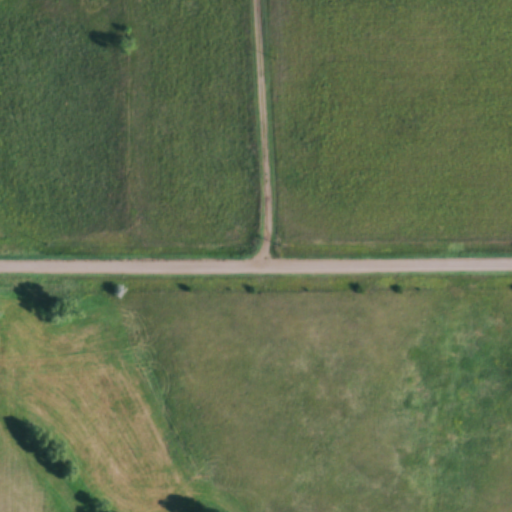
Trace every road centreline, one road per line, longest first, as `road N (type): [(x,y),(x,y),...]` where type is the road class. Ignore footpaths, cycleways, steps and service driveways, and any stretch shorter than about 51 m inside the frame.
road 1 (residential): [(0,263),(511,262)]
road 2 (track): [(265,264),(257,0)]
